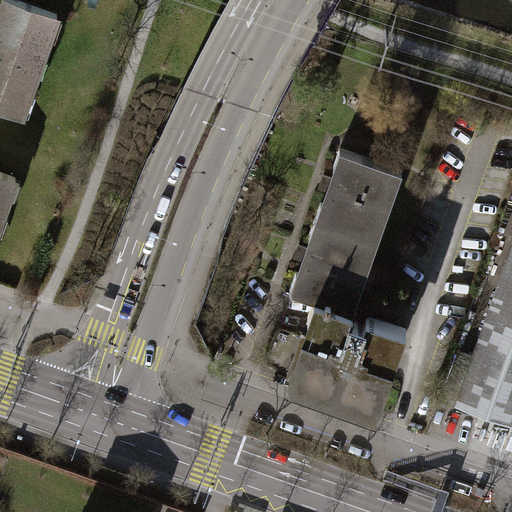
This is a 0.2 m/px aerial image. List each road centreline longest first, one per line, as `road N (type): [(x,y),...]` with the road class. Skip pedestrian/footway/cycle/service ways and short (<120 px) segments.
road 1 (secondary): [(96,419),(144,354),(186,229),(295,0)]
road 2 (secondary): [(249,0),(150,210),(107,340),(96,419)]
road 3 (track): [(157,0),(39,315)]
road 4 (unknown): [(490,127),(394,429)]
road 5 (unclassified): [(511,494),(220,390)]
road 6 (secondary): [(96,419),(360,511)]
road 7 (track): [(511,78),(277,0)]
